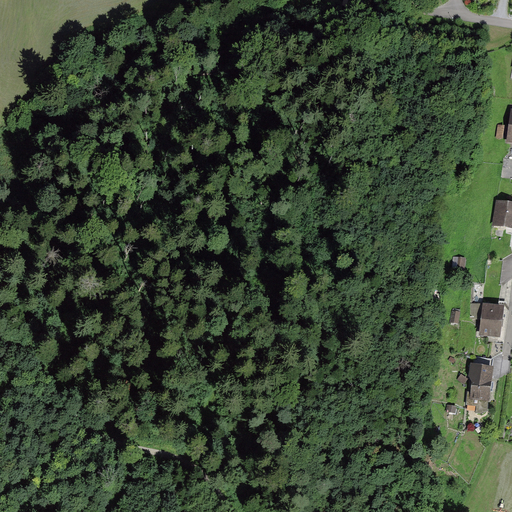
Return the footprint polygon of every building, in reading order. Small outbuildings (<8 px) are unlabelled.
[(511,205),(496,202),(492,228),(511,231),(511,205)] [(464,259),(453,257),(450,272),(462,274),(464,259)] [(505,308),(483,305),(479,337),(501,340),(505,308)] [(461,313),(452,312),(450,324),(459,325),(461,313)] [(495,370),(474,367),(469,401),(490,404),(495,370)]
